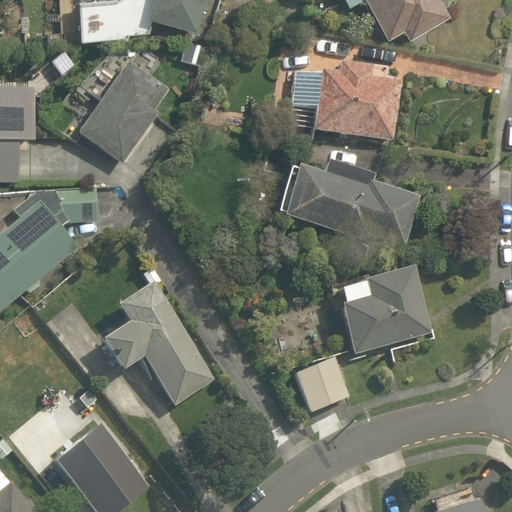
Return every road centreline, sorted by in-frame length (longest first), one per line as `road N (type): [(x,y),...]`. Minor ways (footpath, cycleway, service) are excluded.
road 1 (unknown): [(313,469),(126,229)]
road 2 (residential): [(511,403),(360,443),(259,511)]
